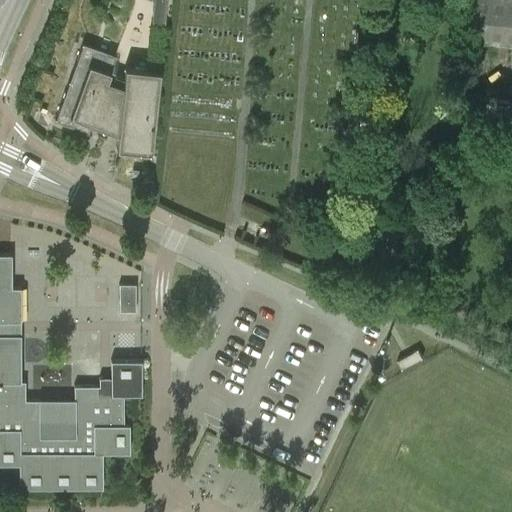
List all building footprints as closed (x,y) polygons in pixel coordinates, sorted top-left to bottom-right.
[(152,0),(150,24),(164,26),(166,0),(152,0)] [(511,0),(475,0),(471,42),(511,46),(511,0)] [(90,126),(118,136),(116,149),(152,153),(160,70),(125,66),(124,74),(110,72),(116,55),(83,43),(54,120),(88,133),(90,126)] [(156,197),(157,183),(144,181),(143,196),(156,197)] [(10,254),(0,253),(0,464),(18,464),(18,488),(46,487),(102,487),(102,453),(129,453),(129,423),(123,423),(123,394),(140,394),(140,359),(110,360),(110,377),(98,377),(98,385),(73,386),(73,399),(37,399),(37,400),(24,400),(24,381),(20,381),(19,287),(10,287),(10,254)] [(138,308),(137,281),(120,282),(121,309),(138,308)] [(418,348),(397,360),(402,369),(423,357),(418,348)]
